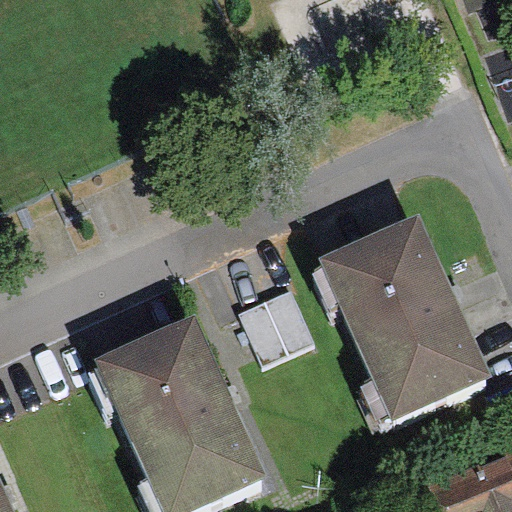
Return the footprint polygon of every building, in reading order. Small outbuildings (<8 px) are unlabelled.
[(393,440),(493,395),(421,234),(321,279),(393,440)] [(263,371),(316,348),(293,295),(240,319),(263,371)] [(157,511),(232,511),(271,494),(197,334),(96,380),(157,511)] [(511,511),(511,462),(427,496),(433,511),(511,511)] [(0,511),(8,511),(0,494),(0,511)]
